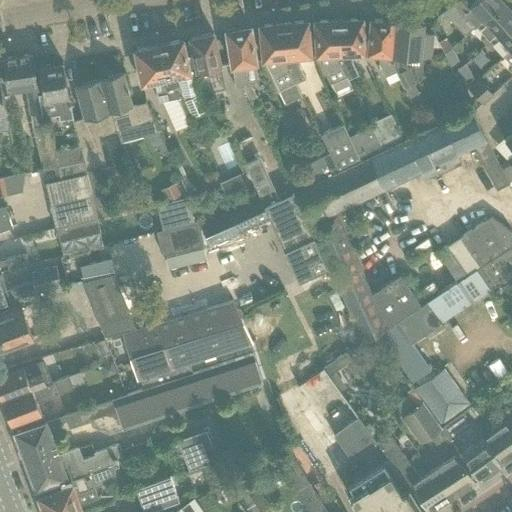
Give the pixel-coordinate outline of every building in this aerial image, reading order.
[(449,6),(442,12),(465,36),(477,25),(504,0),(455,0),(450,5),(449,6)] [(481,39),(486,44),(511,20),(511,3),(509,0),(504,0),(477,25),(485,34),(481,39)] [(362,18),(338,19),(340,61),(346,74),(348,78),(357,74),(358,74),(352,62),(351,52),(363,52),(362,38),(362,18)] [(385,75),(396,70),(391,60),(394,20),(369,18),(366,52),(379,53),(378,62),(385,75)] [(330,82),(346,74),(340,61),(338,19),(315,20),(316,54),(330,82)] [(306,20),(282,23),(286,64),(295,82),(305,77),(299,64),(298,55),(309,54),(308,40),(306,20)] [(394,20),(391,60),(396,70),(400,79),(404,86),(404,87),(410,99),(419,94),(413,82),(406,67),(407,55),(419,56),(430,57),(432,35),(421,34),(423,22),(394,20)] [(495,46),(504,55),(511,48),(511,20),(486,44),(491,50),(495,46)] [(282,23),(260,25),(262,44),(263,58),(278,91),(295,82),(286,64),(282,23)] [(250,26),(226,30),(229,50),(235,86),(242,85),(249,100),(256,96),(250,84),(253,84),(257,79),(255,61),(253,46),(250,26)] [(213,32),(189,37),(193,57),(201,91),(201,92),(224,87),(224,86),(224,84),(220,65),(217,52),(213,32)] [(182,39),(158,44),(170,98),(197,92),(192,69),(189,70),(182,39)] [(170,98),(158,44),(135,49),(142,81),(153,79),(158,101),(170,98)] [(452,48),(444,53),(450,65),(458,60),(452,48)] [(2,58),(4,72),(6,90),(26,87),(30,114),(41,112),(32,53),(2,58)] [(42,93),(38,93),(41,112),(41,116),(59,113),(60,118),(71,116),(65,81),(62,62),(38,66),(41,86),(42,93)] [(465,64),(457,68),(458,70),(464,80),(471,76),(472,76),(472,75),(465,64)] [(396,70),(385,75),(389,84),(400,79),(396,70)] [(123,72),(99,78),(110,112),(117,130),(140,124),(144,137),(153,149),(158,147),(161,153),(167,151),(159,133),(144,101),(136,103),(136,102),(132,103),(128,91),(123,72)] [(110,112),(99,78),(74,85),(83,117),(73,120),(86,167),(97,164),(106,162),(98,135),(117,130),(110,112)] [(468,88),(483,103),(493,94),(479,78),(468,88)] [(170,98),(162,100),(175,129),(189,124),(177,97),(170,98)] [(486,141),(483,135),(471,108),(442,122),(457,155),(474,147),(486,141)] [(41,112),(30,114),(32,127),(42,169),(58,166),(55,151),(54,151),(48,125),(43,126),(41,112)] [(442,122),(417,133),(433,166),(436,174),(461,162),(457,155),(442,122)] [(343,124),(321,135),(329,152),(338,171),(361,160),(357,153),(343,124)] [(370,127),(354,135),(361,151),(357,153),(361,160),(367,157),(380,151),(370,127)] [(383,190),(433,166),(417,133),(380,151),(367,157),(383,190)] [(486,141),(474,147),(497,190),(509,183),(486,141)] [(229,142),(214,148),(220,164),(235,159),(229,142)] [(55,151),(58,166),(81,161),(78,146),(55,151)] [(329,152),(308,163),(317,181),(338,171),(329,152)] [(270,219),(298,280),(328,267),(293,192),(278,199),(259,156),(244,163),(254,184),(270,219)] [(309,225),(336,212),(383,190),(367,157),(361,160),(338,171),(317,181),(294,192),(309,225)] [(61,180),(45,183),(50,204),(91,194),(85,168),(83,161),(81,161),(58,166),(61,180)] [(243,173),(221,183),(228,196),(254,184),(244,163),(240,165),(243,173)] [(86,167),(85,168),(91,194),(96,217),(110,214),(97,164),(86,167)] [(4,177),(2,177),(6,195),(21,191),(24,172),(8,176),(4,177)] [(180,181),(168,187),(173,198),(185,193),(180,181)] [(91,194),(50,204),(56,228),(96,218),(96,217),(91,194)] [(186,197),(156,205),(163,229),(193,221),(186,197)] [(256,199),(228,211),(231,217),(238,232),(266,220),(259,204),(256,199)] [(5,207),(0,209),(0,231),(12,228),(5,207)] [(228,211),(201,224),(210,245),(238,232),(231,217),(228,211)] [(372,293),(336,212),(309,225),(362,343),(370,338),(374,335),(378,333),(387,327),(372,293)] [(511,243),(511,233),(511,231),(491,216),(459,237),(479,266),(511,243)] [(194,221),(167,228),(173,253),(202,245),(196,221),(194,221)] [(459,237),(446,245),(467,274),(477,268),(479,266),(459,237)] [(511,273),(511,243),(479,266),(477,268),(490,288),(511,273)] [(446,245),(437,251),(439,254),(457,281),(467,274),(446,245)] [(203,248),(165,257),(168,269),(206,259),(203,248)] [(0,266),(7,265),(8,270),(29,264),(26,253),(0,260),(0,266)] [(439,254),(402,278),(420,305),(457,281),(439,254)] [(54,266),(30,273),(32,282),(34,290),(35,293),(59,286),(54,266)] [(387,327),(374,335),(375,337),(379,342),(380,343),(384,340),(413,381),(429,369),(410,342),(425,332),(428,337),(443,327),(440,321),(490,288),(477,268),(467,274),(457,281),(420,305),(387,327)] [(113,273),(83,281),(99,323),(130,314),(113,273)] [(0,274),(0,302),(35,293),(34,290),(32,282),(5,290),(0,274)] [(402,278),(400,274),(372,293),(387,327),(395,321),(420,305),(402,278)] [(191,313),(122,333),(136,378),(139,377),(143,388),(192,372),(189,362),(251,342),(238,313),(233,301),(191,313)] [(11,311),(9,307),(0,310),(0,311),(2,316),(0,317),(0,350),(33,337),(21,308),(11,311)] [(362,343),(352,350),(357,358),(370,348),(379,342),(375,337),(374,335),(370,338),(362,343)] [(105,340),(95,343),(100,356),(109,353),(105,340)] [(347,352),(332,361),(337,370),(353,360),(347,352)] [(31,425),(12,431),(23,460),(55,449),(47,428),(62,422),(64,430),(90,421),(91,426),(109,433),(122,428),(260,382),(251,353),(192,372),(143,388),(112,398),(44,421),(31,425)] [(11,370),(0,374),(0,397),(2,402),(52,383),(43,358),(23,366),(11,370)] [(112,362),(101,365),(104,373),(108,374),(115,372),(112,362)] [(414,389),(441,425),(467,406),(440,370),(414,389)] [(80,372),(69,376),(73,387),(84,383),(80,372)] [(52,383),(2,402),(11,426),(41,414),(36,402),(73,388),(73,387),(69,376),(52,383)] [(409,394),(394,405),(401,416),(420,442),(430,435),(431,437),(440,449),(442,448),(448,458),(456,453),(458,452),(449,439),(443,430),(442,430),(440,427),(422,401),(416,405),(409,394)] [(474,403),(463,411),(470,421),(481,413),(474,403)] [(463,411),(440,427),(442,430),(443,430),(449,439),(471,423),(470,421),(463,411)] [(506,420),(483,437),(501,462),(511,454),(511,415),(506,420)] [(358,417),(333,435),(351,460),(375,443),(376,442),(358,417)] [(177,440),(189,469),(217,460),(205,431),(177,440)] [(501,462),(483,437),(460,453),(478,479),(501,462)] [(388,460),(408,486),(411,484),(428,511),(450,497),(430,469),(419,476),(391,439),(382,438),(376,442),(375,443),(383,453),(388,460)] [(55,449),(23,460),(35,490),(59,481),(98,467),(112,462),(113,462),(123,458),(118,443),(94,452),(95,455),(83,459),(78,447),(57,454),(55,449)] [(310,511),(327,511),(287,449),(274,457),(310,511)] [(450,497),(474,481),(456,453),(448,458),(430,469),(450,497)] [(386,511),(424,511),(408,486),(388,460),(363,475),(386,511)] [(61,485),(36,494),(42,511),(69,511),(80,508),(78,504),(96,497),(92,487),(96,485),(110,480),(115,471),(112,462),(98,467),(59,481),(61,485)] [(280,466),(257,480),(263,489),(286,475),(280,466)] [(351,491),(347,494),(358,511),(386,511),(363,475),(348,485),(351,491)] [(166,478),(135,489),(143,511),(170,503),(174,501),(178,500),(169,477),(166,478)] [(238,480),(228,486),(237,500),(246,495),(238,480)] [(209,491),(197,499),(206,511),(213,511),(220,508),(209,491)] [(202,511),(193,498),(173,511),(202,511)]
